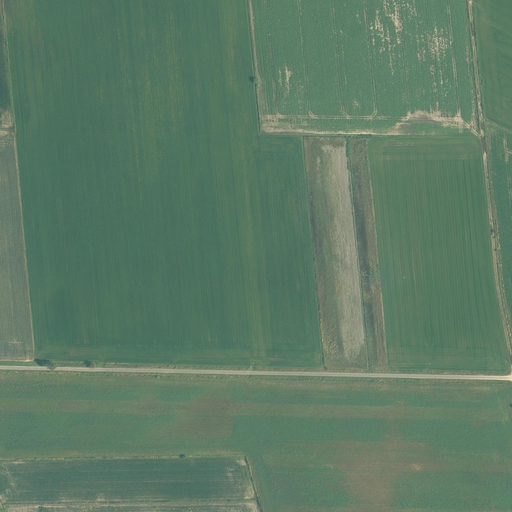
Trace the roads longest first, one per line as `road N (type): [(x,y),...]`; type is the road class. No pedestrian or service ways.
road 1 (unclassified): [(511,378),(0,367)]
road 2 (track): [(511,363),(469,0)]
